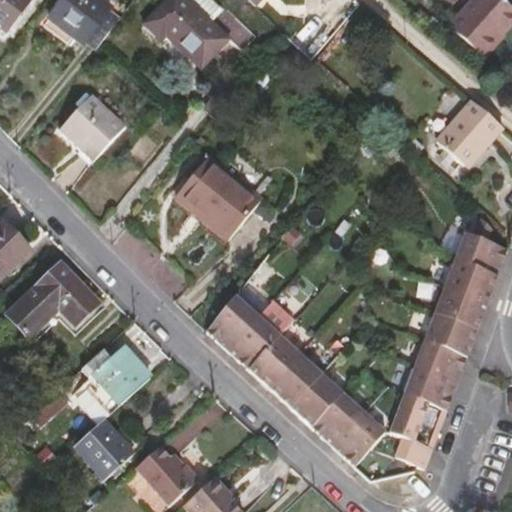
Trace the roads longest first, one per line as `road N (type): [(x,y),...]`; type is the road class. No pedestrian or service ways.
road 1 (residential): [(365,511),(0,157)]
road 2 (residential): [(446,511),(489,391)]
